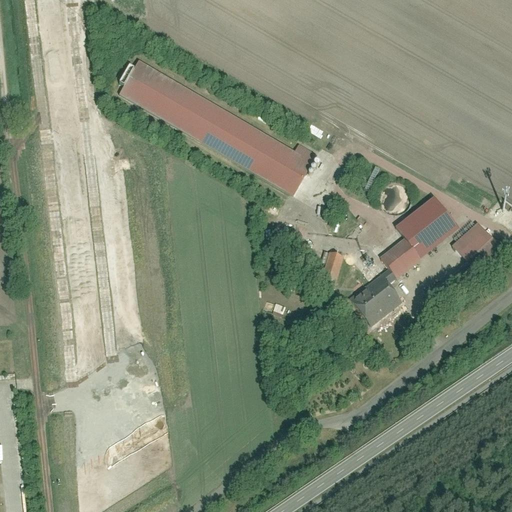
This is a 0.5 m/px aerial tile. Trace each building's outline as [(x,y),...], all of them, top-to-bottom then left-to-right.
[(139,65),(120,98),(295,200),(314,166),(139,65)] [(460,228),(434,196),(396,227),(405,239),(421,259),(460,228)] [(477,226),(454,247),(471,266),(494,244),(477,226)] [(380,258),(398,281),(423,262),(421,259),(405,239),(380,258)] [(345,259),(332,255),(322,288),(335,292),(345,259)] [(352,300),(371,328),(402,304),(382,277),(352,300)] [(277,304),(275,311),(285,315),(287,308),(277,304)]
